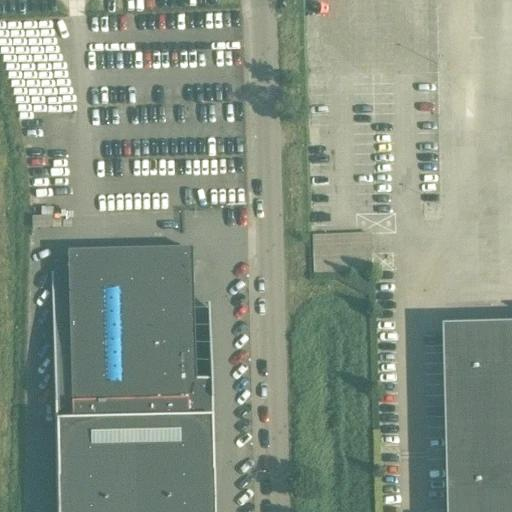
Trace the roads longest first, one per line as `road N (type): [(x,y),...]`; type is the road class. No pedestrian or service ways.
road 1 (unclassified): [(263,0),(276,511)]
road 2 (unknown): [(395,224),(359,223),(336,205),(325,0)]
road 3 (unknown): [(219,246),(226,511)]
road 4 (unknown): [(87,249),(80,53)]
road 5 (unknown): [(389,52),(395,224)]
road 6 (unknown): [(219,246),(87,249)]
